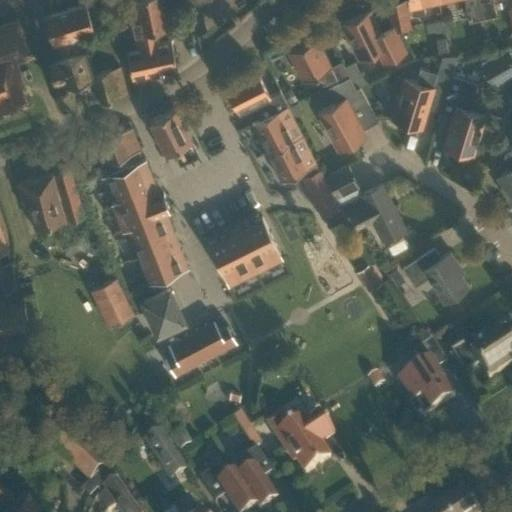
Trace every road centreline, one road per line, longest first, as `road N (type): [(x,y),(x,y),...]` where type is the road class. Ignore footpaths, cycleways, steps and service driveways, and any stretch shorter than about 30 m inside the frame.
road 1 (residential): [(0,156),(193,71),(276,0)]
road 2 (residential): [(511,263),(480,218),(385,163)]
road 3 (unknown): [(193,71),(232,146),(224,176),(204,199)]
road 4 (residential): [(353,511),(467,437)]
